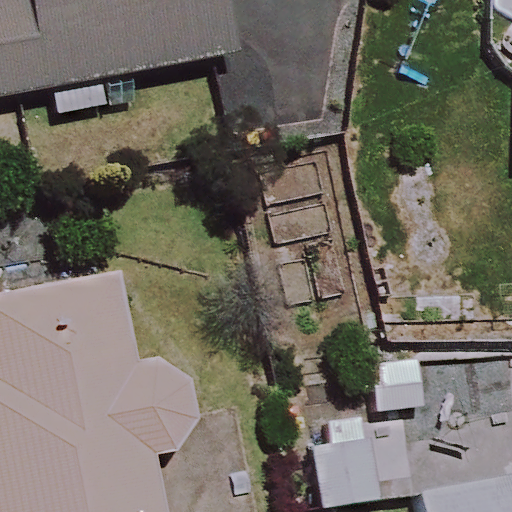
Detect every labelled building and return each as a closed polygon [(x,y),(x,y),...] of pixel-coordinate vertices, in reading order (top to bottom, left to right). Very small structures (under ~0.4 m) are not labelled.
[(0,0),(0,102),(220,60),(208,0),(0,0)] [(0,261),(32,258),(27,210),(0,213),(0,261)] [(132,366),(118,283),(0,303),(0,511),(154,511),(145,455),(182,449),(167,360),(132,366)] [(411,396),(357,400),(363,490),(417,486),(411,396)] [(511,511),(511,481),(416,499),(418,511),(511,511)]
